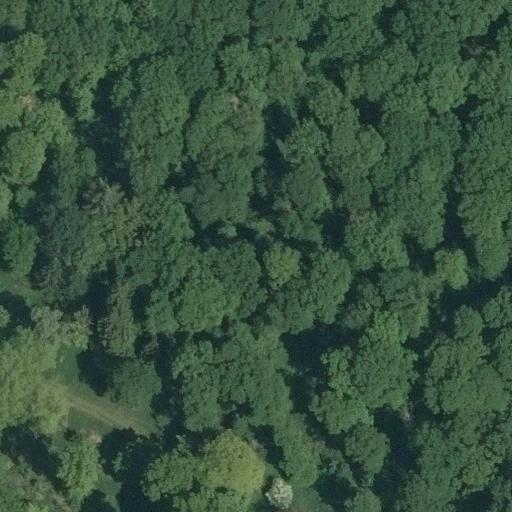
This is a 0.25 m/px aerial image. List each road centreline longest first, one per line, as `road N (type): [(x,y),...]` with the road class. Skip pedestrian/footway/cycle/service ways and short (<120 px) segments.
road 1 (track): [(224,0),(260,35),(82,415)]
road 2 (track): [(238,511),(143,441),(0,372)]
